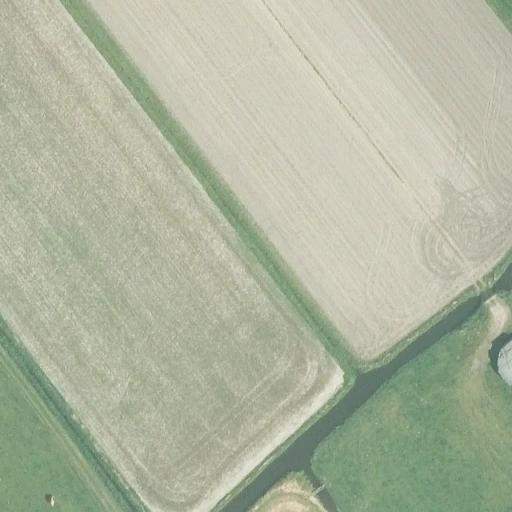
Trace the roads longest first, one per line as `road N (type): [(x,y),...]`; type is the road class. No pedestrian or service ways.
road 1 (track): [(474,278),(258,0)]
road 2 (track): [(118,511),(0,356)]
